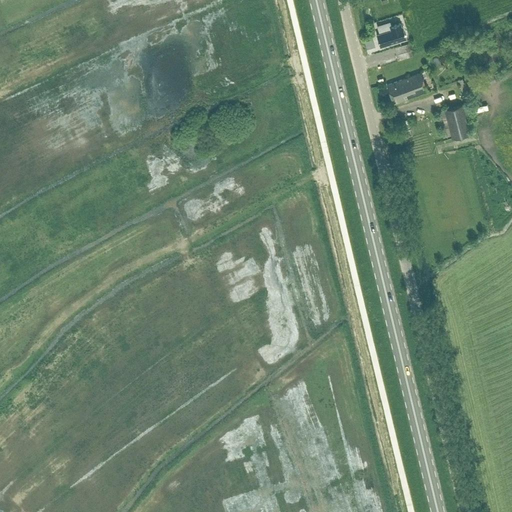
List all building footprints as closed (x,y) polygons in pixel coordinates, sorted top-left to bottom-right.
[(391,30),(376,34),(379,45),(405,38),(402,26),(401,27),(400,23),(390,26),(391,30)] [(411,56),(408,44),(393,48),(397,60),(411,56)] [(414,74),(386,85),(393,103),(421,92),(421,93),(427,91),(420,71),(414,74)] [(470,133),(462,105),(444,110),(452,138),(470,133)] [(404,132),(401,122),(396,124),(400,133),(404,132)] [(451,138),(448,130),(442,131),(444,140),(451,138)]
